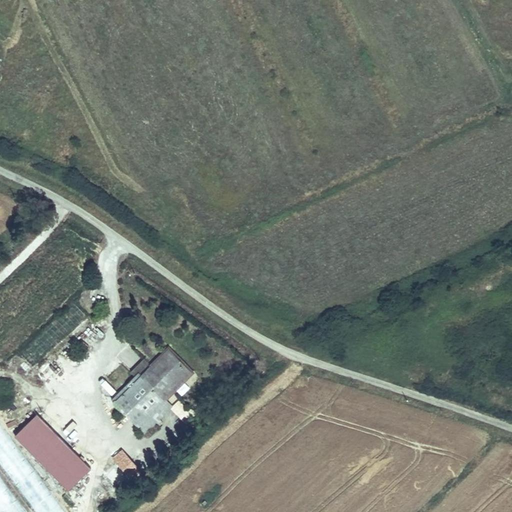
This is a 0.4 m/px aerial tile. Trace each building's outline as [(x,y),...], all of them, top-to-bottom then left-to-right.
[(72,300),(19,353),(34,368),(87,316),(72,300)] [(170,346),(127,389),(145,406),(151,399),(159,406),(194,370),(170,346)] [(15,438),(70,493),(93,470),(38,415),(15,438)] [(64,511),(0,422),(0,462),(35,511),(64,511)] [(124,453),(114,461),(122,471),(132,464),(124,453)] [(131,464),(124,471),(132,480),(140,473),(131,464)] [(0,511),(26,511),(0,477),(0,511)]
